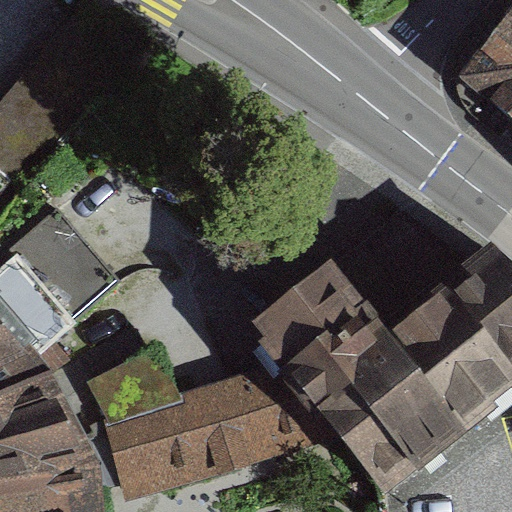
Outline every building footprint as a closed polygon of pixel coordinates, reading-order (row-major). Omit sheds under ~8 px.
[(77,19),(0,110),(0,175),(10,184),(16,190),(124,58),(77,19)] [(511,24),(463,81),(511,123),(511,24)] [(0,195),(10,184),(0,175),(0,195)] [(122,282),(56,211),(9,252),(17,261),(73,325),(122,282)] [(404,212),(330,272),(458,429),(511,385),(511,270),(495,253),(475,269),(404,212)] [(0,275),(0,331),(42,379),(65,363),(51,344),(73,325),(17,261),(0,275)] [(330,272),(262,332),(283,374),(333,444),(372,493),(412,462),(418,471),(464,436),(458,429),(330,272)] [(0,396),(42,379),(0,331),(0,396)] [(111,434),(185,411),(181,404),(160,358),(90,390),(111,434)] [(185,411),(111,434),(79,444),(87,458),(91,495),(122,486),(126,503),(333,444),(283,374),(181,404),(185,411)] [(0,439),(9,463),(10,465),(79,444),(42,379),(0,396),(0,439)] [(0,465),(9,463),(0,439),(0,465)] [(87,458),(79,444),(10,465),(9,463),(0,465),(0,511),(92,511),(91,495),(87,458)]
